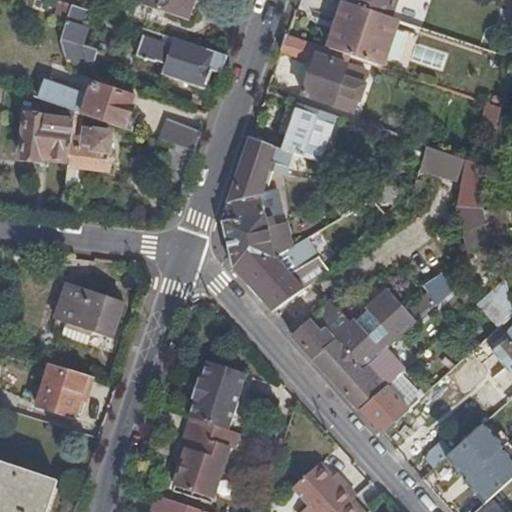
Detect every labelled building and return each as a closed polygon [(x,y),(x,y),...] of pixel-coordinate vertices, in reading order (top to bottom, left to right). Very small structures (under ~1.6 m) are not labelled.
[(68,18),(72,4),(61,0),(56,0),(52,13),(68,18)] [(203,0),(146,0),(147,0),(198,17),(203,0)] [(350,0),(350,3),(391,16),(396,0),(350,0)] [(329,48),(370,62),(380,65),(396,18),(391,16),(350,3),(345,1),(329,48)] [(61,37),(68,54),(93,61),(98,47),(83,42),(89,24),(83,22),(87,8),(72,4),(68,18),(61,37)] [(286,34),(282,49),(314,59),(304,91),(354,107),(370,62),(329,48),(286,34)] [(142,35),(134,57),(154,63),(155,60),(163,62),(160,73),(202,87),(208,69),(220,73),(226,55),(206,47),(197,45),(172,37),(170,44),(142,35)] [(81,114),(126,129),(137,97),(94,82),(89,96),(47,82),(41,101),(67,109),(74,112),(81,114)] [(302,103),(292,100),(282,131),(292,134),(302,103)] [(498,123),(501,106),(484,100),(481,120),(498,123)] [(292,134),(286,148),(296,152),(321,160),(336,114),(302,103),(292,134)] [(495,207),(511,116),(511,107),(501,106),(498,123),(494,141),(490,162),(483,206),(495,207)] [(68,161),(74,112),(67,109),(65,119),(27,115),(21,159),(41,161),(41,157),(68,161)] [(80,128),(81,114),(74,112),(68,161),(67,164),(83,166),(108,170),(110,149),(104,148),(106,131),(80,128)] [(200,131),(165,118),(157,139),(169,143),(171,144),(194,151),(200,131)] [(223,223),(234,268),(280,257),(307,240),(305,238),(294,244),(288,222),(269,226),(267,217),(283,214),(278,191),(262,194),(275,160),(292,166),(296,152),(286,148),(252,137),(223,223)] [(477,137),(472,157),(490,162),(494,141),(477,137)] [(185,178),(194,151),(171,144),(162,172),(185,178)] [(468,156),(429,144),(421,168),(438,173),(463,181),(468,156)] [(472,157),(468,156),(463,181),(460,200),(469,254),(479,248),(491,241),(483,206),(490,162),(472,157)] [(81,188),(83,166),(67,164),(65,186),(81,188)] [(438,173),(421,168),(415,191),(431,196),(438,173)] [(397,201),(408,189),(385,181),(380,197),(397,201)] [(72,216),(74,203),(74,196),(63,195),(61,215),(72,216)] [(72,216),(90,218),(92,205),(74,203),(72,216)] [(510,209),(495,207),(483,206),(491,241),(494,241),(508,242),(510,209)] [(235,270),(273,312),(305,289),(293,275),(318,257),(307,240),(280,257),(234,268),(235,270)] [(491,241),(479,248),(482,259),(497,254),(494,241),(491,241)] [(305,289),(326,273),(329,270),(318,257),(293,275),(305,289)] [(459,287),(448,269),(423,285),(436,305),(459,287)] [(377,280),(341,313),(352,325),(388,292),(377,280)] [(496,327),(511,313),(511,303),(505,281),(477,306),(496,327)] [(107,349),(122,300),(71,284),(59,326),(63,327),(61,335),(107,349)] [(287,329),(313,357),(332,339),(360,369),(366,364),(414,322),(388,292),(352,325),(341,313),(329,298),(309,315),(305,312),(287,329)] [(507,400),(511,395),(511,313),(496,327),(482,340),(502,366),(489,376),(507,400)] [(313,357),(361,411),(386,388),(366,364),(360,369),(332,339),(313,357)] [(502,366),(482,340),(471,351),(489,376),(502,366)] [(0,394),(1,386),(0,385),(0,356),(5,358),(16,361),(19,351),(0,345),(0,394)] [(195,391),(189,409),(190,409),(196,412),(229,424),(249,367),(210,353),(207,364),(202,363),(192,389),(195,391)] [(29,399),(3,384),(5,358),(0,356),(0,385),(1,386),(0,394),(0,406),(23,413),(29,399)] [(87,394),(94,374),(50,361),(37,403),(75,416),(82,393),(87,394)] [(389,386),(409,408),(418,401),(397,377),(389,386)] [(361,411),(382,434),(409,408),(389,386),(386,388),(361,411)] [(196,412),(190,409),(185,423),(192,425),(196,412)] [(238,427),(229,424),(196,412),(192,425),(185,423),(179,438),(184,441),(179,454),(172,475),(210,488),(227,440),(233,442),(238,427)] [(174,452),(179,454),(184,441),(179,438),(174,452)] [(426,462),(433,469),(452,452),(442,441),(426,455),(426,462)] [(452,452),(433,469),(445,482),(463,464),(452,452)] [(43,484),(46,473),(5,460),(0,474),(0,511),(47,511),(56,488),(43,484)] [(361,511),(363,510),(352,498),(331,474),(321,461),(293,486),(306,502),(295,511),(361,511)] [(336,470),(331,474),(352,498),(356,494),(336,470)] [(59,477),(46,473),(43,484),(56,488),(59,477)] [(208,495),(210,488),(172,475),(169,482),(208,495)] [(219,511),(220,511),(200,505),(158,491),(151,511),(219,511)]
